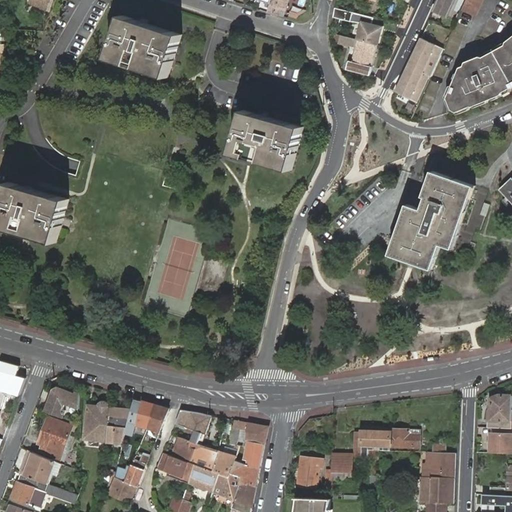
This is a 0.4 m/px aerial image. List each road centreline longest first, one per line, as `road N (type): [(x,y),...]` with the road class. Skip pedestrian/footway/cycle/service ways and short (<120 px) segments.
road 1 (residential): [(341,96),(345,127),(336,167),(289,257),(269,395)]
road 2 (tertiary): [(269,395),(175,385),(49,350)]
road 3 (tertiary): [(466,372),(287,396)]
road 4 (residential): [(511,110),(427,134),(375,111)]
road 5 (residential): [(0,485),(49,350)]
road 6 (residential): [(465,511),(466,372)]
road 7 (residential): [(316,35),(187,0)]
road 8 (residential): [(375,111),(428,0)]
